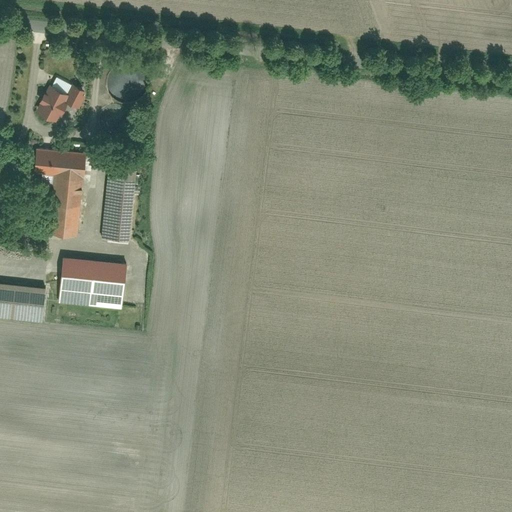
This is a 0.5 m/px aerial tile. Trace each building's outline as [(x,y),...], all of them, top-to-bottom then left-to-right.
[(120,104),(128,105),(135,103),(141,99),(145,94),(147,87),(147,80),(145,73),(141,68),(135,64),(129,63),(122,63),(116,65),(110,70),(107,76),(105,82),(106,89),(109,96),(114,101),(120,104)] [(55,84),(67,88),(70,80),(58,76),(55,84)] [(48,81),(33,108),(57,121),(69,100),(79,106),(88,90),(73,82),(67,93),(48,81)] [(86,154),(36,148),(33,173),(54,176),(48,229),(77,232),(86,154)] [(121,212),(127,202),(121,198),(114,207),(121,212)] [(104,234),(122,236),(123,224),(113,223),(113,219),(105,218),(104,234)] [(63,253),(59,302),(122,308),(127,259),(63,253)] [(0,279),(0,316),(40,322),(45,286),(0,279)]
